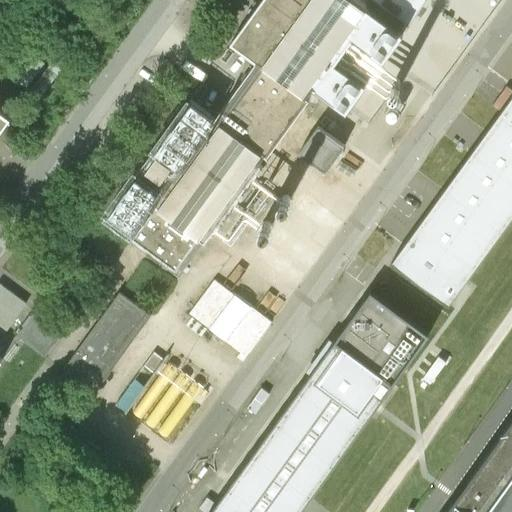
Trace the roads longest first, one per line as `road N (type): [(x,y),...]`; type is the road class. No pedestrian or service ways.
road 1 (unclassified): [(511,17),(148,511)]
road 2 (unclassified): [(0,240),(176,0)]
road 3 (track): [(511,319),(373,511)]
